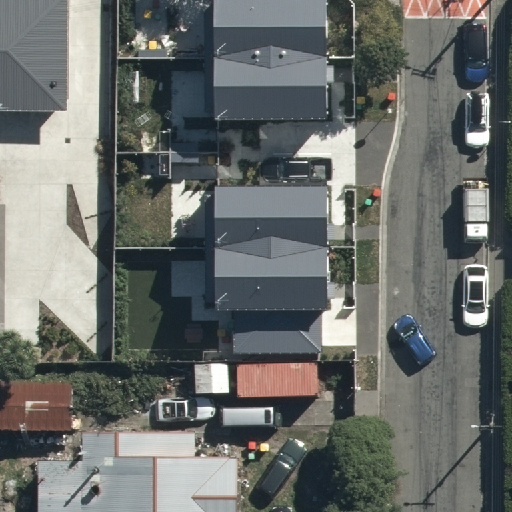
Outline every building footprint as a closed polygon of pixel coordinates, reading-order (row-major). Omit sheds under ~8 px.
[(66,0),(0,0),(0,110),(65,111),(66,0)] [(325,0),(214,0),(215,118),(325,118),(325,0)] [(327,188),(217,188),(217,309),(234,310),(234,353),(320,353),(320,310),(327,310),(327,188)] [(320,366),(266,366),(238,366),(238,401),(320,401),(320,366)] [(72,388),(1,387),(1,432),(72,433),(72,388)] [(227,511),(227,442),(84,442),(84,470),(41,470),(41,511),(227,511)]
